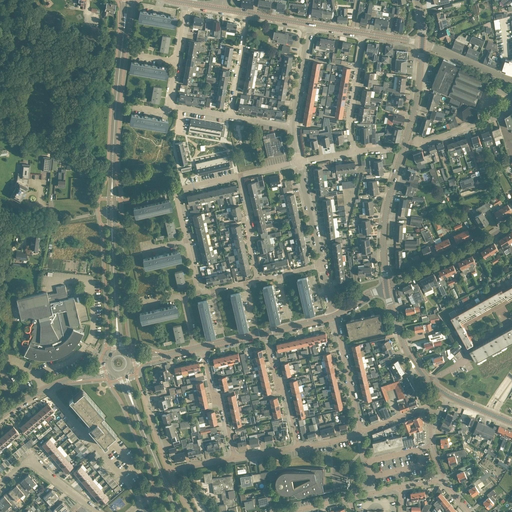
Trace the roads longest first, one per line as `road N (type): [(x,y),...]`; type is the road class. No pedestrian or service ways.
road 1 (tertiary): [(385,288),(385,214),(418,92),(422,43)]
road 2 (secondary): [(112,187),(124,27)]
road 3 (residential): [(141,500),(48,387)]
road 4 (residential): [(385,288),(511,222)]
road 5 (tertiary): [(450,397),(408,354),(385,288)]
road 6 (residential): [(0,483),(28,459),(96,511)]
road 7 (residential): [(298,447),(264,332)]
